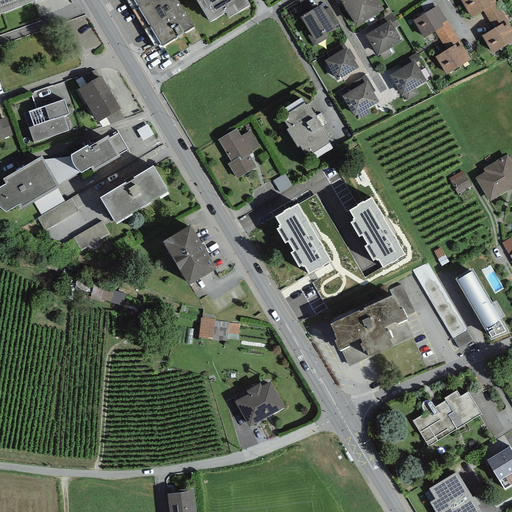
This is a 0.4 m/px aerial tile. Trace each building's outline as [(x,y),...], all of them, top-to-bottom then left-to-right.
[(0,0),(0,19),(52,0),(0,0)] [(132,0),(161,48),(193,29),(176,0),(132,0)] [(192,0),(209,28),(225,19),(228,24),(250,11),(243,0),(192,0)] [(376,0),(338,0),(356,29),(384,12),(376,0)] [(463,0),(460,2),(471,20),(483,12),(491,7),(489,5),(495,2),(493,0),(463,0)] [(504,27),(509,24),(495,2),(489,5),(491,7),(483,12),(494,30),(503,25),(504,27)] [(322,7),(301,19),(310,36),(308,37),(314,47),(328,38),(327,36),(336,31),(334,27),(324,11),(322,7)] [(324,11),(334,27),(339,24),(329,7),(324,11)] [(413,22),(424,40),(435,33),(443,28),(441,25),(447,22),(438,7),(413,22)] [(390,22),(365,37),(378,58),(403,43),(390,22)] [(457,48),(462,45),(447,22),(441,25),(443,28),(435,33),(447,51),(456,46),(457,48)] [(494,30),(482,37),(493,55),(511,43),(511,28),(509,24),(504,27),(503,25),(494,30)] [(447,51),(435,58),(446,77),(472,62),(462,45),(457,48),(456,46),(447,51)] [(346,49),(325,62),(337,83),(359,70),(346,49)] [(414,62),(389,77),(402,98),(427,83),(414,62)] [(95,71),(81,76),(88,86),(100,79),(95,71)] [(78,92),(87,108),(111,94),(101,78),(100,79),(88,86),(78,92)] [(367,83),(342,98),(354,118),(379,103),(367,83)] [(121,111),(111,94),(87,108),(98,125),(107,120),(120,112),(121,111)] [(64,101),(28,113),(33,128),(29,130),(34,145),(68,133),(63,118),(69,116),(64,101)] [(305,106),(288,116),(289,119),(283,122),(289,132),(287,133),(298,151),(300,149),(303,155),(305,158),(311,155),(312,157),(328,146),(327,144),(329,143),(308,108),(306,108),(305,106)] [(125,120),(120,112),(107,120),(110,125),(125,120)] [(6,118),(0,120),(0,126),(4,139),(13,136),(6,118)] [(241,137),(236,130),(218,141),(232,163),(229,166),(237,180),(256,168),(249,157),(253,154),(252,152),(260,147),(250,131),(241,137)] [(93,177),(121,161),(118,156),(128,150),(118,134),(89,152),(87,148),(70,158),(71,161),(71,163),(72,166),(73,168),(74,170),(75,172),(77,174),(78,175),(80,176),(81,177),(90,172),(93,177)] [(69,157),(42,161),(57,187),(77,174),(75,172),(74,170),(73,168),(72,166),(71,163),(71,161),(70,158),(69,157)] [(476,179),(490,202),(511,189),(511,191),(511,164),(507,157),(484,170),(486,173),(476,179)] [(42,160),(3,182),(5,187),(0,190),(0,211),(2,213),(6,215),(18,209),(20,213),(35,205),(59,192),(59,191),(57,187),(42,161),(42,160)] [(153,171),(100,203),(116,228),(169,199),(153,171)] [(463,171),(449,179),(458,194),(472,186),(463,171)] [(65,203),(59,192),(35,205),(42,216),(65,203)] [(408,259),(373,199),(346,214),(353,226),(351,227),(359,242),(361,241),(366,250),(365,251),(373,265),(376,264),(382,274),(408,259)] [(42,216),(37,219),(45,232),(79,213),(72,200),(65,203),(42,216)] [(298,206),(273,220),(279,232),(277,233),(285,247),(287,246),(293,256),(292,257),(299,270),(302,269),(308,280),(333,265),(298,206)] [(109,235),(102,221),(73,238),(81,251),(109,235)] [(191,230),(163,246),(188,290),(216,274),(191,230)] [(511,237),(502,244),(511,260),(511,237)] [(431,263),(416,271),(456,348),(471,340),(431,263)] [(472,272),(456,281),(491,343),(509,336),(472,272)] [(96,285),(93,300),(113,305),(116,290),(96,285)] [(393,300),(330,329),(335,339),(334,339),(336,344),(334,345),(339,356),(342,355),(349,368),(368,359),(369,362),(392,351),(391,348),(412,338),(402,314),(400,315),(393,300)] [(178,314),(165,310),(157,343),(170,346),(178,314)] [(215,320),(200,318),(198,339),(212,341),(213,340),(227,342),(228,339),(238,340),(240,324),(229,323),(229,322),(215,320)] [(248,396),(235,403),(250,429),(285,409),(271,384),(262,389),(260,385),(246,393),(248,396)] [(428,444),(481,412),(467,389),(460,394),(456,389),(444,396),(445,399),(435,405),(432,401),(430,400),(429,399),(427,399),(425,400),(423,401),(422,403),(422,405),(422,407),(425,411),(412,419),(428,444)] [(511,451),(507,443),(485,457),(504,489),(511,483),(511,451)] [(482,511),(456,469),(428,486),(435,496),(429,500),(436,511),(482,511)] [(169,511),(196,511),(194,486),(183,487),(183,489),(167,491),(169,511)]
